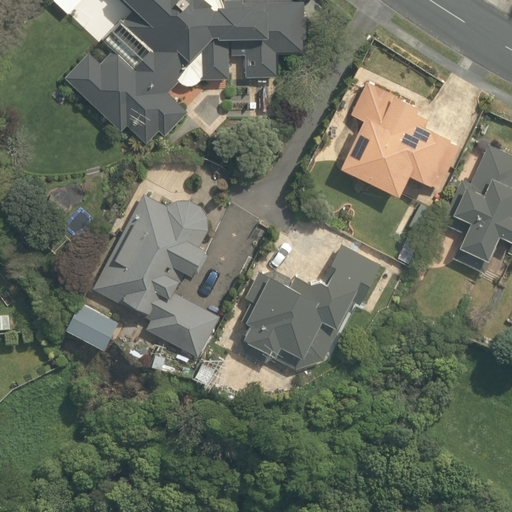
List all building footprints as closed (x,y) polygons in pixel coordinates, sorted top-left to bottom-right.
[(306,5),(227,4),(214,19),(192,0),(120,0),(117,4),(131,15),(67,88),(148,158),(186,114),(166,96),(178,82),(192,94),(204,84),(228,84),(228,64),(244,64),(244,83),(280,83),(280,54),(305,54),(306,5)] [(424,114),(368,83),(350,116),(368,126),(343,171),(400,202),(411,181),(437,195),(462,149),(418,125),(424,114)] [(511,153),(497,145),(474,186),(464,180),(439,225),(468,241),(456,261),(485,278),(499,253),(511,260),(511,153)] [(212,216),(148,183),(92,292),(152,323),(145,334),(198,362),(221,318),(180,297),(190,276),(197,279),(210,254),(197,247),(212,216)] [(84,289),(107,243),(81,230),(58,276),(84,289)] [(268,266),(248,303),(254,307),(243,328),(251,333),(240,354),(295,382),(303,367),(317,375),(352,309),(360,313),(383,269),(343,249),(320,293),(268,266)] [(102,348),(117,321),(77,300),(63,328),(102,348)]
